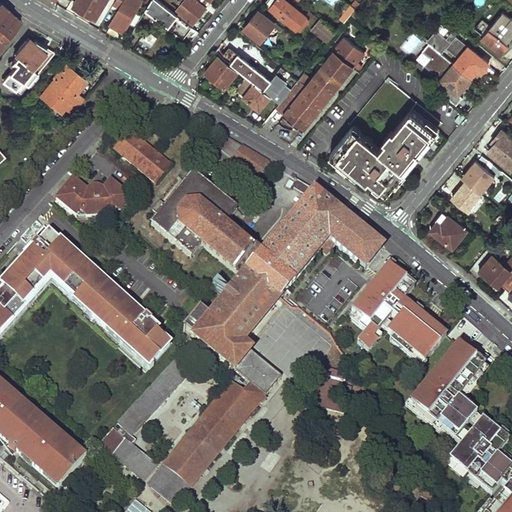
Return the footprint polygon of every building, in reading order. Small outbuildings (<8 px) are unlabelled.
[(76,0),(74,4),(84,11),(86,7),(98,15),(107,0),(76,0)] [(142,0),(117,0),(115,4),(121,8),(111,25),(124,32),(142,0)] [(152,0),(148,7),(185,37),(193,26),(167,4),(161,0),(152,0)] [(202,12),(207,7),(197,0),(178,0),(182,3),(177,9),(193,23),(202,12)] [(267,2),(300,31),(307,22),(303,19),(305,16),(285,0),(269,0),(267,2)] [(0,47),(20,23),(0,4),(0,47)] [(350,15),(356,8),(351,4),(341,18),(345,22),(350,15)] [(261,41),(275,22),(260,9),(249,23),(245,28),(261,41)] [(511,15),(505,9),(483,36),(502,53),(511,42),(511,40),(511,38),(511,37),(511,35),(511,15)] [(312,29),(329,42),(338,31),(321,18),(312,29)] [(160,35),(162,31),(151,23),(139,40),(151,48),(160,35)] [(456,25),(451,31),(455,34),(460,28),(456,25)] [(455,34),(451,31),(446,37),(436,28),(426,40),(441,52),(446,46),(459,56),(454,62),(470,76),(478,67),(482,70),(485,67),(489,61),(455,34)] [(280,102),(276,107),(303,128),(353,66),(357,70),(361,65),(357,61),(365,51),(346,35),(311,77),(305,72),(300,78),(280,102)] [(27,75),(32,79),(55,53),(35,40),(34,42),(29,37),(17,51),(19,53),(15,57),(18,60),(16,63),(18,65),(14,69),(24,78),(27,75)] [(280,102),(300,78),(284,64),(271,80),(230,48),(229,49),(224,56),(248,76),(272,95),(280,102)] [(238,72),(219,55),(210,66),(206,70),(225,87),(238,72)] [(470,76),(454,62),(441,77),(459,92),(466,84),(472,77),(470,76)] [(20,92),(32,79),(27,75),(24,78),(14,69),(18,65),(16,63),(3,77),(20,92)] [(86,80),(74,71),(75,69),(69,64),(65,66),(48,87),(41,95),(62,112),(65,108),(72,114),(84,99),(75,93),(86,80)] [(260,110),(272,95),(248,76),(236,88),(245,96),(244,97),(260,110)] [(430,137),(437,128),(410,106),(415,100),(387,77),(350,121),(353,124),(331,151),(348,165),(350,162),(367,176),(369,173),(388,188),(407,165),(430,137)] [(486,147),(511,168),(511,166),(511,135),(503,128),(492,140),(486,147)] [(173,168),(131,134),(115,152),(157,186),(173,168)] [(268,163),(231,141),(222,152),(234,160),(258,180),(268,163)] [(466,179),(480,191),(494,174),(476,159),(469,167),(472,169),(470,171),(464,178),(466,179)] [(192,260),(202,248),(178,229),(177,216),(185,206),(199,207),(254,251),(235,275),(244,282),(249,276),(266,254),(229,225),(239,213),(194,176),(167,209),(161,204),(154,213),(160,217),(152,228),(192,260)] [(452,196),(468,209),(481,192),(480,191),(466,179),(455,192),(452,196)] [(305,185),(299,181),(293,188),(300,192),(305,185)] [(73,182),(56,201),(77,219),(81,214),(88,220),(110,218),(117,211),(120,214),(131,201),(111,184),(103,194),(98,189),(92,189),(88,194),(73,182)] [(249,276),(278,301),(319,252),(323,255),(332,244),(365,271),(367,268),(382,250),(314,195),(266,254),(249,276)] [(235,275),(254,251),(199,207),(185,206),(177,216),(178,229),(202,248),(235,275)] [(429,227),(452,246),(466,229),(443,209),(435,219),(429,227)] [(499,214),(508,222),(511,217),(511,216),(503,210),(499,214)] [(117,350),(145,375),(171,346),(149,326),(151,324),(145,318),(143,320),(136,314),(44,230),(33,242),(35,244),(30,249),(33,251),(28,256),(0,287),(0,332),(9,322),(12,324),(24,310),(22,308),(49,278),(91,316),(89,318),(106,333),(108,331),(122,344),(117,350)] [(33,242),(23,252),(28,256),(33,251),(30,249),(35,244),(33,242)] [(511,279),(511,255),(505,264),(493,253),(479,268),(497,284),(499,282),(505,287),(511,279)] [(401,280),(385,268),(378,276),(349,311),(368,327),(357,344),(369,354),(385,334),(422,363),(445,336),(402,302),(414,287),(406,280),(401,280)] [(149,485),(175,506),(231,439),(229,437),(252,411),(253,412),(281,378),(242,345),(278,301),(249,276),(244,282),(212,321),(202,313),(181,339),(188,345),(194,339),(234,372),(229,377),(239,386),(244,381),(254,389),(246,398),(230,385),(149,485)] [(141,309),(136,314),(143,320),(145,318),(151,324),(154,321),(141,309)] [(483,369),(457,348),(410,406),(436,427),(439,423),(463,443),(460,447),(448,461),(479,487),(491,496),(500,485),(506,490),(492,507),(487,511),(511,511),(511,469),(496,456),(499,453),(508,442),(482,421),(476,427),(470,435),(464,430),(470,422),(476,416),(457,401),(472,384),(483,369)] [(194,364),(179,351),(118,423),(95,450),(106,459),(111,453),(113,455),(126,440),(133,446),(137,440),(133,436),(194,364)] [(319,373),(341,378),(342,375),(320,370),(319,373)] [(317,380),(340,385),(341,378),(319,373),(317,380)] [(334,408),(344,411),(349,387),(340,385),(317,380),(313,395),(324,398),(322,406),(334,408)] [(59,491),(85,460),(0,384),(0,439),(4,443),(3,445),(14,454),(15,452),(59,491)] [(475,387),(472,384),(460,398),(463,402),(475,387)] [(438,436),(442,432),(436,427),(410,406),(408,404),(405,408),(438,436)] [(476,427),(482,421),(476,416),(470,422),(476,427)] [(460,447),(463,443),(439,423),(436,427),(442,432),(460,447)] [(133,446),(126,440),(113,455),(146,482),(158,466),(133,446)] [(511,463),(499,453),(496,456),(511,469),(511,463)] [(476,491),(479,487),(448,461),(447,460),(444,464),(476,491)] [(150,511),(136,501),(127,511),(150,511)]
